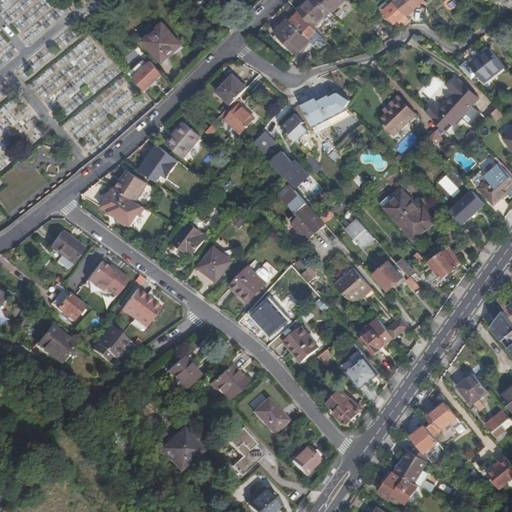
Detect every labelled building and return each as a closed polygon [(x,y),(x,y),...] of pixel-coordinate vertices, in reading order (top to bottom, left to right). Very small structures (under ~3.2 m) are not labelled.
[(315,27),(331,11),(320,0),(310,0),(299,10),(315,27)] [(332,12),(345,0),(320,0),(331,11),(332,12)] [(406,16),(414,9),(411,6),(419,0),(392,0),(394,2),(395,3),(402,11),(406,16)] [(403,23),(409,18),(408,17),(406,16),(402,11),(395,3),(389,8),(403,23)] [(315,27),(299,10),(299,9),(288,19),(311,41),(313,43),(322,35),(315,27)] [(276,32),(277,33),(297,53),(298,55),(311,42),(321,52),(322,52),(313,43),(311,41),(288,19),(276,32)] [(164,24),(144,41),(163,63),(183,45),(164,24)] [(297,53),(277,33),(274,37),(285,48),(287,47),(295,55),(297,53)] [(325,49),(337,62),(345,60),(322,35),(313,43),(322,52),(325,49)] [(505,65),(490,47),(471,64),(485,82),(505,65)] [(152,62),(134,79),(145,91),(163,75),(152,62)] [(221,111),(224,113),(237,99),(248,87),(234,75),(219,91),(230,101),(221,111)] [(448,104),(461,118),(479,98),(459,80),(451,90),(456,95),(448,104)] [(120,81),(67,122),(76,134),(95,120),(97,123),(110,113),(111,114),(133,97),(120,81)] [(329,114),(349,108),(347,107),(352,101),(350,99),(348,102),(343,98),(344,96),(336,90),(329,93),(328,92),(320,95),(322,101),(319,103),(317,96),(315,94),(314,93),(300,99),(310,121),(329,114)] [(394,106),(380,119),(395,134),(416,113),(399,95),(391,103),(394,106)] [(237,99),(224,113),(223,114),(227,118),(225,120),(230,125),(230,126),(232,128),(235,125),(242,132),(255,117),(250,112),(243,105),(237,99)] [(246,102),(243,105),(250,112),(253,109),(246,102)] [(461,118),(448,104),(442,111),(455,123),(461,118)] [(497,120),(503,116),(498,109),(492,113),(497,120)] [(297,113),(283,126),(297,142),(309,130),(305,122),(297,113)] [(224,128),(217,121),(215,123),(207,132),(215,139),(224,128)] [(167,143),(184,157),(201,137),(184,122),(172,137),(167,143)] [(425,141),(430,147),(441,135),(436,130),(427,139),(425,141)] [(267,131),(255,143),(261,150),(274,138),(267,131)] [(148,162),(145,160),(140,167),(156,180),(161,174),(166,178),(179,162),(172,156),(158,144),(150,154),(153,156),(148,162)] [(335,162),(342,157),(337,150),(330,155),(335,162)] [(284,151),(272,163),(287,179),(289,182),(301,170),(284,151)] [(308,157),(306,160),(316,171),(321,166),(310,156),(308,157)] [(487,181),(480,188),(494,203),(503,195),(511,187),(511,175),(502,165),(485,180),(487,181)] [(116,189),(133,200),(140,189),(143,191),(148,183),(129,171),(125,177),(124,180),(122,179),(116,189)] [(124,180),(125,177),(122,175),(113,187),(116,189),(122,179),(124,180)] [(438,183),(455,198),(462,190),(446,175),(438,183)] [(475,182),(480,188),(487,181),(485,180),(482,176),(475,182)] [(382,202),(386,207),(404,190),(400,186),(382,202)] [(141,214),(145,208),(136,202),(133,200),(116,189),(113,187),(100,207),(109,213),(110,211),(114,214),(113,216),(116,218),(116,220),(125,226),(128,225),(131,227),(138,215),(141,214)] [(511,187),(503,195),(505,197),(508,194),(511,197),(511,195),(511,187)] [(133,200),(136,202),(143,191),(140,189),(133,200)] [(423,211),(404,190),(386,207),(415,238),(436,221),(425,209),(423,211)] [(464,223),(486,203),(474,190),(451,211),(464,223)] [(321,217),(308,203),(293,216),(303,227),(300,229),(309,239),(316,232),(315,230),(318,227),(320,229),(326,223),(325,221),(321,217)] [(334,213),(330,209),(321,217),(325,221),(334,213)] [(360,221),(359,219),(347,229),(364,248),(375,238),(360,221)] [(194,257),(210,236),(192,222),(175,243),(194,257)] [(471,231),(465,236),(472,247),(478,242),(471,231)] [(85,249),(63,233),(52,247),(75,264),(85,249)] [(451,246),(429,260),(442,278),(459,267),(458,265),(463,262),(461,260),(460,259),(451,246)] [(218,282),(234,261),(216,248),(200,269),(218,282)] [(422,263),(426,259),(423,256),(419,252),(415,256),(422,263)] [(405,260),(400,265),(407,273),(411,277),(412,275),(416,272),(405,260)] [(117,273),(109,268),(102,262),(89,280),(100,288),(104,291),(106,289),(117,297),(130,279),(119,271),(117,273)] [(390,262),(376,275),(389,290),(403,277),(390,262)] [(268,283),(267,283),(257,273),(250,267),(233,286),(238,291),(250,302),(268,283)] [(310,267),(302,274),(310,283),(318,275),(310,267)] [(262,268),(257,273),(267,283),(272,277),(271,272),(267,268),(262,268)] [(344,277),(336,284),(353,303),(359,297),(362,294),(364,297),(374,289),(355,268),(345,278),(344,277)] [(412,275),(411,277),(410,277),(412,280),(410,282),(418,292),(422,288),(412,275)] [(236,294),(238,291),(233,286),(230,289),(236,294)] [(162,307),(138,290),(123,310),(147,328),(162,307)] [(72,321),(84,306),(69,293),(57,308),(72,321)] [(322,300),(317,306),(325,312),(330,306),(322,300)] [(272,335),(288,321),(270,302),(256,315),(266,325),(264,327),(272,335)] [(490,327),(511,354),(511,322),(506,315),(490,327)] [(396,339),(411,327),(403,317),(388,329),(395,338),(396,339)] [(388,329),(379,318),(371,324),(370,324),(358,334),(375,354),(395,338),(388,329)] [(61,362),(75,344),(52,326),(37,345),(61,362)] [(116,358),(130,340),(113,327),(99,345),(116,358)] [(304,360),(320,347),(303,327),(285,341),(295,353),(297,351),(304,360)] [(80,345),(83,341),(76,337),(73,340),(80,345)] [(325,365),(334,360),(329,350),(320,355),(325,365)] [(186,354),(182,358),(188,364),(189,363),(201,376),(204,374),(186,354)] [(366,354),(346,370),(362,389),(381,374),(366,354)] [(187,389),(201,376),(189,363),(188,364),(182,358),(169,370),(187,389)] [(228,402),(248,383),(239,373),(238,374),(230,366),(212,384),(228,402)] [(473,404),(488,391),(476,375),(474,374),(458,387),(473,404)] [(329,403),(330,404),(344,392),(342,390),(329,403)] [(255,409),(267,398),(261,392),(249,404),(255,409)] [(351,398),(344,392),(330,404),(338,411),(336,413),(348,425),(361,411),(349,400),(351,398)] [(511,408),(511,399),(507,392),(502,396),(511,408)] [(174,409),(163,397),(144,414),(153,424),(149,427),(160,439),(183,419),(174,409)] [(274,434),(288,421),(268,400),(254,412),(274,434)] [(428,428),(434,436),(451,422),(455,427),(462,422),(445,401),(429,413),(433,419),(436,422),(428,428)] [(511,422),(511,419),(504,410),(487,424),(497,436),(511,422)] [(436,422),(433,419),(426,425),(428,428),(436,422)] [(462,422),(455,427),(459,433),(461,433),(467,428),(462,422)] [(434,436),(428,428),(426,425),(422,429),(412,437),(415,441),(416,442),(425,453),(439,442),(434,436)] [(184,474),(206,449),(182,426),(159,451),(184,474)] [(410,434),(412,437),(422,429),(419,426),(410,434)] [(242,429),(228,441),(243,457),(232,466),(242,476),(265,456),(256,446),(257,445),(242,429)] [(402,463),(396,471),(406,477),(415,483),(428,463),(431,461),(425,453),(416,442),(415,441),(405,458),(406,459),(403,464),(402,463)] [(321,461),(314,453),(308,446),(292,461),(306,476),(321,461)] [(445,450),(432,462),(437,468),(449,456),(445,450)] [(500,489),(511,479),(511,462),(506,456),(499,461),(501,464),(488,474),(500,489)] [(474,472),(470,475),(475,481),(479,478),(474,472)] [(415,490),(419,485),(415,483),(406,477),(404,480),(394,473),(380,492),(390,500),(402,482),(415,490)] [(247,503),(249,505),(269,489),(266,486),(247,503)] [(269,489),(249,505),(255,511),(273,511),(282,505),(269,489)]
